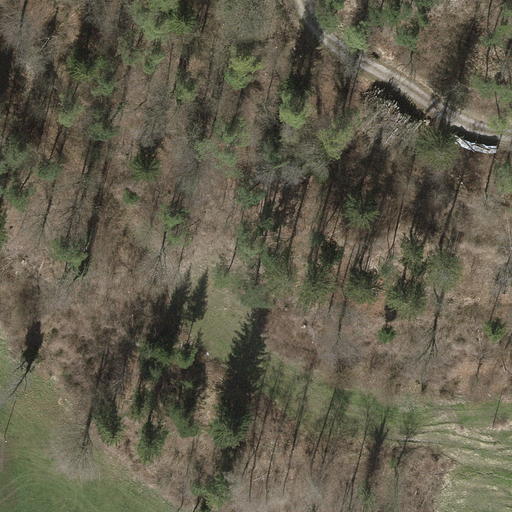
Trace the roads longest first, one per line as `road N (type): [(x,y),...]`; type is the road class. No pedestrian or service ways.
road 1 (track): [(511,136),(448,125),(423,97),(315,37),(299,0)]
road 2 (track): [(511,199),(455,187),(430,169),(389,76)]
